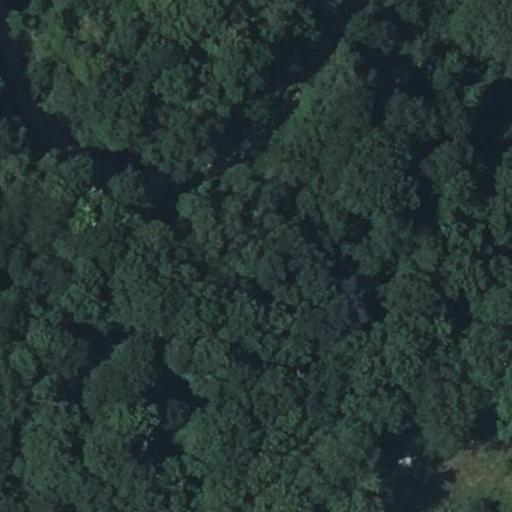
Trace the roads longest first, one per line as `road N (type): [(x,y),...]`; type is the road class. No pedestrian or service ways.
road 1 (track): [(0,7),(26,105),(84,161),(128,176),(169,176),(236,161),(338,0)]
road 2 (track): [(511,278),(427,420),(392,511)]
